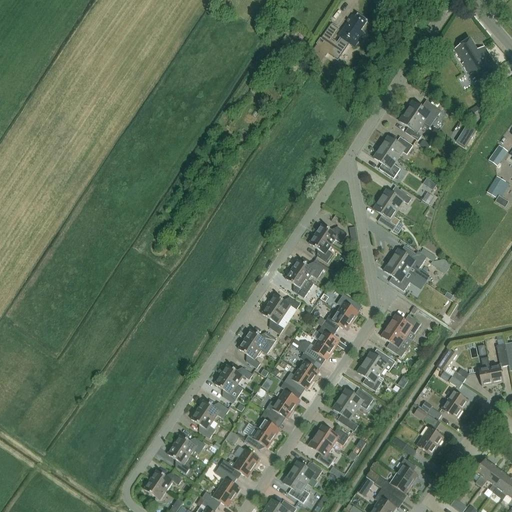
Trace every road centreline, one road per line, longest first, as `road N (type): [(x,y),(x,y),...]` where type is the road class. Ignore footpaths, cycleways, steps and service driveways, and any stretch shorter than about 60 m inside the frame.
road 1 (residential): [(141,511),(126,495),(131,479),(347,159)]
road 2 (residential): [(243,511),(375,311),(347,159)]
road 3 (residential): [(347,159),(449,0)]
road 4 (residential): [(426,501),(484,418),(511,428)]
